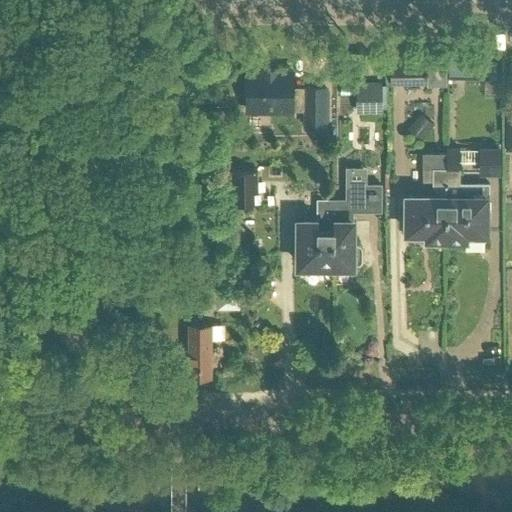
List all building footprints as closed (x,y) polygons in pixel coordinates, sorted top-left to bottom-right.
[(391,61),(391,83),(427,82),(427,61),(391,61)] [(293,70),(278,69),(278,68),(262,68),(262,69),(247,69),(247,83),(243,86),(243,92),(247,96),(247,109),(292,109),(293,70)] [(356,81),(356,112),(381,113),(381,82),(356,81)] [(221,82),(204,85),(207,102),(224,99),(221,82)] [(324,126),(325,87),(306,86),(305,126),(324,126)] [(435,125),(422,115),(413,127),(425,137),(435,125)] [(486,196),(486,187),(471,187),(471,196),(460,196),(459,198),(451,198),(452,192),(459,185),(459,148),(446,148),(446,151),(446,168),(446,237),(465,237),(465,231),(485,231),(485,216),(486,216),(487,196),(486,196)] [(446,168),(446,151),(423,151),(423,180),(433,180),(433,186),(440,192),(440,198),(433,198),(431,196),(405,196),(405,216),(407,216),(407,231),(427,231),(427,237),(446,237),(446,168)] [(334,215),(334,265),(335,265),(335,264),(352,264),(352,262),(359,262),(362,259),(362,245),(359,243),(352,243),(352,210),(366,210),(380,210),(380,184),(367,184),(367,166),(346,166),(346,199),(329,199),(329,214),(334,215)] [(258,168),(229,169),(229,203),(254,202),(254,191),(258,191),(258,168)] [(298,258),(299,258),(299,264),(316,264),(316,265),(334,265),(334,215),(329,214),(329,199),(318,199),(318,220),(299,220),(299,237),(299,243),(297,244),(296,245),(295,246),(294,248),(294,249),(294,251),(294,252),(294,254),(295,255),(296,257),(298,258)] [(241,289),(241,303),(251,303),(251,289),(241,289)] [(189,323),(188,374),(211,374),(211,340),(211,323),(189,323)]
